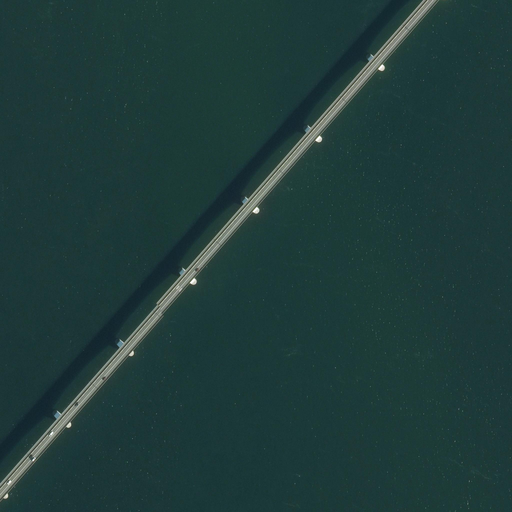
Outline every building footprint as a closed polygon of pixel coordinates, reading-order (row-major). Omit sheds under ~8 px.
[(385,67),(371,55),(370,54),(369,54),(368,54),(367,55),(366,56),(366,57),(367,58),(367,59),(381,71),(382,72),(383,72),(384,72),(385,71),(386,70),(386,69),(386,68),(385,67)] [(322,138),(308,126),(307,126),(306,126),(305,126),(304,127),(303,128),(303,129),(304,130),(304,131),(318,143),(319,144),(320,144),(321,143),(322,143),(323,142),(323,141),(322,139),(322,138)] [(259,209),(246,197),(245,197),(244,197),(243,197),(242,198),(241,199),(241,200),(241,201),(242,202),(255,214),(256,215),(258,215),(259,214),(260,214),(260,213),(260,211),(260,210),(259,209)] [(196,281),(183,269),(182,268),(181,268),(179,268),(178,269),(178,270),(178,271),(178,272),(179,273),(192,285),(193,286),(194,286),(196,286),(196,285),(197,284),(197,283),(197,282),(196,281)] [(135,351),(122,339),(121,338),(119,338),(118,338),(117,339),(117,340),(116,341),(117,342),(118,343),(131,355),(132,356),(133,356),(134,356),(135,355),(136,354),(136,353),(136,352),(135,351)] [(72,422),(59,410),(57,410),(56,410),(55,410),(54,411),(54,412),(53,413),(54,414),(54,415),(68,427),(69,428),(70,428),(71,427),(72,427),(73,426),(73,425),(73,423),(72,422)] [(8,494),(0,485),(0,494),(4,498),(5,499),(7,499),(8,499),(9,498),(9,497),(10,496),(9,494),(8,494)]
